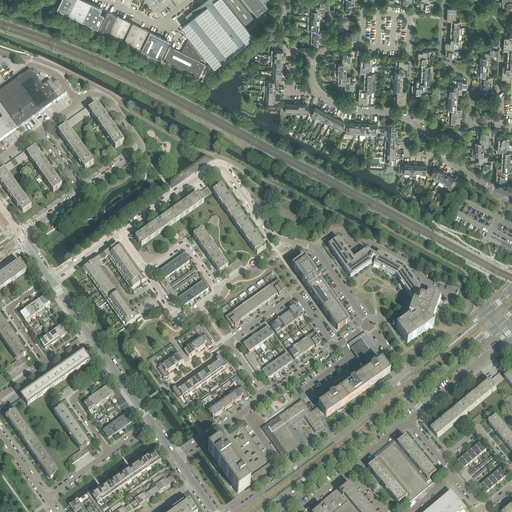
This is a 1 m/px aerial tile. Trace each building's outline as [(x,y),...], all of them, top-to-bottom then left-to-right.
[(61,0),(57,9),(68,14),(74,0),(61,0)] [(74,0),(68,14),(83,21),(92,3),(84,0),(74,0)] [(171,0),(144,0),(153,11),(154,10),(155,11),(158,12),(159,11),(160,12),(173,2),(171,0)] [(212,0),(205,0),(185,16),(189,21),(221,61),(246,42),(212,0)] [(224,0),(212,0),(246,42),(253,36),(224,0)] [(254,17),(240,0),(225,0),(245,24),(254,17)] [(265,2),(262,0),(244,0),(257,15),(268,7),(264,2),(265,2)] [(511,0),(510,0),(511,2),(506,1),(506,3),(503,3),(503,7),(505,7),(505,8),(510,8),(510,9),(511,8),(511,0)] [(325,2),(320,1),(317,1),(317,6),(320,6),(320,8),(324,8),(324,10),(325,10),(329,10),(329,4),(325,3),(325,2)] [(425,3),(426,2),(421,1),(420,9),(425,10),(432,10),(432,4),(430,3),(425,3)] [(95,6),(95,5),(92,3),(83,21),(97,28),(104,15),(99,13),(102,8),(98,6),(97,7),(95,6)] [(354,12),(354,4),(350,3),(350,5),(342,5),(342,11),(354,12)] [(320,6),(317,6),(316,6),(315,11),(316,11),(316,13),(320,13),(320,15),(324,15),(325,10),(324,10),(324,8),(320,8),(320,6)] [(452,8),(447,8),(447,14),(451,14),(451,13),(456,13),(456,10),(459,10),(459,7),(452,6),(452,8)] [(315,11),(311,10),(308,10),(308,17),(311,17),(315,17),(315,19),(320,19),(320,15),(320,13),(316,13),(316,11),(315,11)] [(107,33),(116,15),(108,11),(99,29),(107,33)] [(456,21),(456,13),(451,13),(451,14),(447,14),(446,21),(451,21),(451,19),(455,19),(455,21),(456,21)] [(122,40),(131,22),(118,16),(109,34),(122,40)] [(315,17),(311,17),(308,17),(307,23),(310,23),(315,24),(315,25),(319,25),(320,19),(315,19),(315,17)] [(455,21),(455,19),(451,19),(451,21),(451,25),(455,26),(455,27),(459,28),(460,21),(456,21),(455,21)] [(189,21),(182,26),(186,31),(187,33),(214,67),(219,64),(221,61),(189,21)] [(149,31),(141,27),(133,23),(124,41),(132,45),(140,49),(149,31)] [(315,24),(310,23),(307,23),(307,30),(311,30),(314,30),(314,31),(319,32),(319,30),(319,25),(315,25),(315,24)] [(455,27),(455,26),(451,25),(450,32),(455,32),(455,34),(459,34),(461,34),(462,28),(459,28),(455,27)] [(323,30),(319,30),(319,32),(314,31),(314,30),(311,30),(311,37),(318,38),(318,36),(323,37),(323,30)] [(150,32),(141,50),(160,59),(169,41),(150,32)] [(455,34),(455,32),(450,32),(450,38),(454,38),(454,40),(459,40),(459,34),(455,34)] [(511,36),(508,36),(508,38),(504,38),(503,44),(508,45),(508,43),(511,43),(511,36)] [(454,40),(454,38),(450,38),(450,43),(450,45),(454,45),(454,46),(460,47),(461,40),(459,40),(454,40)] [(201,57),(188,40),(182,52),(170,46),(163,60),(198,78),(205,64),(199,61),(201,57)] [(450,43),(445,42),(445,49),(449,49),(449,51),(454,51),(454,46),(454,45),(450,45),(450,43)] [(498,50),(494,50),(494,48),(486,48),(486,52),(489,53),(489,54),(493,55),(493,56),(498,57),(498,50)] [(449,49),(445,49),(444,55),(445,55),(449,56),(449,57),(456,58),(456,51),(454,51),(449,51),(449,49)] [(429,51),(427,51),(422,51),(422,52),(418,52),(418,59),(422,60),(422,58),(427,58),(429,58),(429,51)] [(489,53),(486,52),(484,52),(484,57),(485,57),(484,59),(489,59),(488,61),(489,61),(493,61),(493,56),(493,55),(489,54),(489,53)] [(347,54),(347,53),(343,53),(342,59),(347,60),(347,61),(351,61),(352,55),(347,54)] [(485,57),(484,57),(480,57),(480,63),(484,63),(484,65),(488,65),(489,61),(488,61),(489,59),(484,59),(485,57)] [(347,61),(347,60),(342,59),(342,64),(342,65),(346,66),(346,67),(351,68),(351,61),(347,61)] [(372,59),(370,59),(365,59),(365,60),(361,60),(360,66),(365,67),(365,65),(369,65),(372,66),(372,59)] [(404,61),(399,61),(396,60),(396,67),(398,67),(403,67),(403,69),(408,69),(408,63),(404,62),(404,61)] [(342,64),(335,63),(334,70),(335,70),(342,70),(342,72),(346,72),(346,67),(346,66),(342,65),(342,64)] [(484,65),(484,63),(480,63),(479,70),(484,70),(484,71),(488,72),(488,65),(484,65)] [(426,65),(426,64),(422,64),(422,65),(421,70),(426,70),(425,72),(430,72),(431,66),(429,65),(426,65)] [(507,66),(502,66),(502,72),(506,73),(506,74),(511,74),(511,70),(511,68),(507,68),(507,66)] [(403,67),(398,67),(396,67),(395,71),(398,71),(398,73),(403,74),(402,75),(403,75),(407,76),(408,69),(403,69),(403,67)] [(36,77),(38,75),(34,70),(32,71),(31,71),(20,79),(15,82),(38,115),(58,101),(66,95),(57,82),(53,85),(51,82),(43,87),(36,77)] [(342,70),(335,70),(334,70),(334,76),(338,76),(341,77),(341,78),(345,78),(346,76),(346,72),(342,72),(342,70)] [(425,72),(426,70),(421,70),(421,76),(425,77),(425,78),(432,78),(432,72),(430,72),(425,72)] [(484,71),(484,70),(479,70),(479,76),(481,76),(483,76),(483,78),(488,78),(488,76),(488,72),(484,71)] [(369,73),(369,71),(365,71),(365,73),(364,73),(364,78),(368,78),(368,80),(375,80),(375,75),(377,75),(377,73),(373,73),(369,73)] [(398,71),(395,71),(394,71),(394,75),(391,75),(391,78),(394,78),(398,78),(398,80),(402,80),(403,75),(402,75),(403,74),(398,73),(398,71)] [(511,74),(506,74),(506,73),(502,72),(501,79),(502,79),(502,81),(511,81),(511,74)] [(341,77),(338,76),(338,84),(342,84),(345,85),(345,83),(349,83),(350,81),(350,77),(346,76),(345,78),(341,78),(341,77)] [(425,78),(425,77),(421,76),(421,81),(421,82),(425,83),(425,85),(432,85),(432,78),(425,78)] [(483,76),(481,76),(480,84),(487,84),(487,83),(492,83),(492,76),(488,76),(488,78),(483,78),(483,76)] [(368,80),(368,78),(364,78),(364,84),(368,84),(368,86),(375,86),(375,80),(368,80)] [(398,80),(398,78),(394,78),(393,84),(398,85),(398,86),(402,86),(402,80),(398,80)] [(421,81),(416,80),(416,85),(416,87),(420,87),(420,89),(421,89),(425,89),(425,85),(425,83),(421,82),(421,81)] [(354,82),(350,81),(349,83),(345,83),(345,85),(342,84),(341,89),(352,90),(352,88),(354,88),(354,82)] [(462,83),(462,81),(457,81),(457,85),(458,85),(457,87),(461,87),(461,89),(462,89),(466,89),(466,83),(462,83)] [(15,82),(5,90),(22,113),(28,122),(38,115),(15,82)] [(487,84),(480,84),(480,90),(491,91),(492,83),(487,83),(487,84)] [(368,86),(368,84),(364,84),(363,88),(364,88),(364,90),(367,90),(367,92),(368,92),(374,92),(375,86),(368,86)] [(398,86),(398,85),(393,84),(393,91),(397,91),(397,92),(402,93),(402,91),(402,86),(398,86)] [(416,85),(412,85),(411,92),(416,92),(416,93),(420,94),(421,89),(420,89),(420,87),(416,87),(416,85)] [(457,92),(457,94),(462,94),(462,89),(461,89),(461,87),(457,87),(458,85),(457,85),(450,85),(450,90),(453,90),(453,92),(457,92)] [(364,88),(363,88),(359,88),(359,95),(363,95),(363,97),(368,97),(368,92),(367,92),(367,90),(364,90),(364,88)] [(450,90),(448,89),(445,89),(445,96),(448,96),(453,96),(453,98),(457,98),(457,94),(457,92),(453,92),(453,90),(450,90)] [(5,90),(0,93),(0,103),(12,120),(22,113),(5,90)] [(406,91),(402,91),(402,93),(397,92),(397,91),(397,99),(401,99),(401,97),(406,97),(406,91)] [(363,97),(363,95),(359,95),(358,101),(363,101),(363,103),(367,103),(368,97),(363,97)] [(453,98),(453,96),(448,96),(448,102),(452,103),(452,104),(456,105),(457,98),(453,98)] [(405,104),(406,97),(401,97),(401,99),(397,99),(394,98),(393,105),(401,105),(401,104),(405,104)] [(452,104),(452,103),(448,102),(447,109),(449,109),(449,110),(456,111),(456,109),(456,105),(452,104)] [(0,141),(18,129),(12,120),(0,103),(0,141)] [(307,111),(307,105),(302,104),(301,113),(309,114),(310,111),(307,111)] [(106,118),(100,109),(97,105),(89,111),(91,114),(98,124),(106,118)] [(316,117),(320,110),(315,107),(312,112),(310,111),(309,114),(316,117)] [(320,110),(316,117),(315,119),(319,122),(321,120),(326,110),(324,109),(323,111),(320,110)] [(461,109),(456,109),(456,111),(449,110),(448,117),(456,117),(456,115),(460,116),(461,109)] [(326,113),(327,111),(326,110),(321,120),(325,122),(330,115),(326,113)] [(28,122),(22,113),(12,120),(18,129),(28,122)] [(330,125),(336,115),(334,114),(333,116),(330,115),(325,122),(330,125)] [(336,118),(337,116),(336,115),(330,125),(335,127),(339,120),(336,118)] [(460,124),(460,116),(456,115),(456,117),(448,117),(448,123),(460,124)] [(115,130),(107,119),(106,118),(98,124),(106,137),(115,130)] [(341,128),(344,122),(339,120),(335,127),(341,131),(343,128),(341,128)] [(76,139),(69,130),(67,126),(58,133),(67,145),(76,139)] [(124,143),(119,136),(115,130),(106,137),(115,149),(124,143)] [(489,140),(489,134),(484,133),(484,132),(477,131),(477,138),(479,138),(484,138),(484,140),(489,140)] [(488,147),(489,140),(484,140),(484,138),(479,138),(479,143),(480,143),(479,144),(484,145),(483,146),(484,146),(488,147)] [(76,158),(85,152),(76,139),(67,145),(76,158)] [(483,151),(484,146),(483,146),(484,145),(479,144),(480,143),(479,143),(475,142),(475,149),(479,149),(479,151),(483,151)] [(506,152),(507,144),(502,144),(502,146),(498,145),(497,152),(502,152),(502,150),(506,151),(506,152)] [(45,162),(38,153),(35,149),(27,155),(29,158),(31,162),(33,165),(36,168),(45,162)] [(483,155),(483,151),(479,151),(479,149),(475,149),(472,149),(471,155),(478,156),(478,157),(483,157),(483,155)] [(510,159),(511,153),(506,152),(506,151),(502,150),(502,152),(501,156),(506,157),(506,158),(510,159)] [(85,170),(93,164),(85,152),(76,158),(85,170)] [(487,161),(488,156),(483,155),(483,157),(478,157),(478,162),(476,162),(476,164),(479,164),(483,164),(483,162),(487,162),(487,161)] [(510,165),(510,159),(506,158),(506,157),(501,156),(501,163),(505,163),(505,165),(510,165)] [(491,161),(487,161),(487,162),(483,162),(483,164),(479,164),(479,168),(482,168),(487,169),(487,167),(491,167),(491,161)] [(54,175),(47,166),(45,162),(36,168),(45,182),(54,175)] [(409,175),(410,165),(404,164),(404,167),(401,167),(400,174),(404,176),(404,174),(409,175)] [(426,165),(421,165),(420,175),(428,176),(429,173),(428,173),(426,173),(426,165)] [(509,172),(510,170),(501,169),(501,168),(496,167),(496,174),(500,174),(500,175),(505,176),(505,172),(509,172)] [(434,179),(439,170),(434,168),(431,174),(429,173),(428,176),(434,179)] [(14,184),(7,174),(5,170),(0,173),(0,181),(5,190),(14,184)] [(439,182),(445,171),(443,170),(442,172),(439,170),(434,179),(439,182)] [(445,171),(439,182),(437,184),(442,187),(444,184),(449,175),(445,174),(447,171),(445,171)] [(505,182),(505,176),(500,175),(500,174),(496,174),(496,180),(497,180),(498,182),(505,182)] [(62,187),(57,180),(54,175),(45,182),(53,193),(62,187)] [(452,180),(454,178),(449,175),(444,184),(448,187),(447,189),(450,191),(455,182),(452,180)] [(24,197),(20,192),(14,184),(5,190),(15,203),(24,197)] [(221,206),(230,199),(221,187),(216,190),(214,192),(212,193),(221,206)] [(204,203),(202,200),(198,194),(185,203),(191,211),(204,203)] [(23,214),(32,208),(24,197),(15,203),(23,214)] [(230,218),(239,212),(230,199),(221,206),(230,218)] [(179,220),(191,211),(185,203),(173,212),(179,220)] [(166,229),(179,220),(173,212),(160,221),(166,229)] [(239,230),(248,224),(239,212),(230,218),(239,230)] [(154,238),(166,229),(160,221),(148,229),(154,238)] [(248,243),(257,237),(248,224),(239,230),(248,243)] [(141,247),(154,238),(148,229),(135,238),(141,247)] [(202,249),(210,243),(202,230),(196,235),(195,235),(194,236),(193,236),(202,249)] [(265,250),(266,249),(257,237),(248,243),(257,255),(263,251),(265,250)] [(366,251),(353,260),(339,239),(328,246),(350,278),(371,263),(371,262),(374,264),(373,265),(396,277),(412,299),(413,299),(415,302),(412,303),(408,316),(410,316),(409,319),(396,328),(400,334),(407,344),(434,325),(432,322),(438,306),(440,300),(425,295),(424,295),(422,292),(405,267),(374,251),(372,254),(366,251)] [(210,261),(219,255),(210,243),(202,249),(210,261)] [(112,261),(132,290),(141,284),(141,286),(142,285),(143,287),(147,284),(118,244),(113,248),(112,247),(109,249),(110,250),(109,251),(108,250),(106,251),(107,252),(100,257),(95,260),(95,259),(91,262),(92,263),(91,264),(90,262),(87,264),(88,265),(82,270),(85,274),(87,272),(126,328),(137,321),(138,322),(142,319),(137,314),(136,315),(102,267),(105,265),(112,261)] [(184,267),(190,263),(184,255),(178,259),(184,267)] [(224,270),(226,268),(228,268),(219,255),(210,261),(219,274),(224,270)] [(296,264),(293,266),(295,268),(293,270),(304,285),(305,285),(308,289),(319,305),(320,304),(324,309),(322,310),(327,317),(329,316),(332,320),(330,321),(335,329),(337,327),(339,330),(342,328),(348,323),(349,322),(327,291),(321,283),(315,274),(310,266),(304,258),(302,259),(297,263),(296,264)] [(179,270),(184,267),(178,259),(174,262),(179,270)] [(174,273),(179,270),(174,262),(169,266),(174,273)] [(23,266),(22,266),(20,263),(7,272),(14,281),(27,272),(24,268),(23,266)] [(169,277),(174,273),(169,266),(163,270),(169,277)] [(165,280),(169,277),(163,270),(159,273),(165,280)] [(0,287),(1,290),(14,281),(7,272),(0,276),(0,287)] [(282,291),(285,290),(278,281),(274,284),(281,294),(283,293),(282,291)] [(203,293),(208,289),(203,282),(198,286),(203,293)] [(281,294),(274,284),(269,287),(270,288),(276,296),(278,295),(279,296),(281,294)] [(198,297),(203,293),(198,286),(193,289),(198,297)] [(276,296),(270,288),(269,287),(265,290),(271,299),(273,297),(273,298),(276,296)] [(193,300),(198,297),(193,289),(188,293),(193,300)] [(269,300),(271,299),(265,290),(260,294),(266,303),(269,301),(269,300)] [(188,304),(193,300),(188,293),(183,296),(188,304)] [(264,304),(266,303),(260,294),(256,297),(262,305),(264,304)] [(51,305),(50,305),(45,297),(45,296),(39,300),(46,308),(50,305),(51,305)] [(184,307),(188,304),(183,296),(179,299),(178,300),(184,307)] [(260,306),(262,305),(256,297),(252,300),(258,309),(261,307),(260,306)] [(41,312),(46,308),(39,300),(35,303),(41,312)] [(256,310),(258,309),(252,300),(247,303),(253,311),(255,310),(256,310)] [(35,303),(30,307),(36,315),(36,317),(37,316),(39,318),(42,316),(41,314),(41,313),(41,312),(35,303)] [(251,313),(253,311),(247,303),(243,306),(249,315),(252,313),(251,313)] [(247,317),(249,315),(243,306),(238,309),(244,318),(246,316),(247,317)] [(31,319),(36,315),(30,307),(25,310),(31,319)] [(299,319),(303,316),(297,307),(295,308),(294,307),(291,309),(299,319)] [(243,319),(244,318),(238,309),(234,312),(235,313),(241,321),(243,319)] [(294,322),(299,319),(291,309),(289,310),(290,312),(288,313),(294,322)] [(26,322),(31,319),(25,310),(20,314),(21,316),(21,317),(22,318),(22,317),(26,322)] [(241,321),(235,313),(234,312),(230,315),(230,316),(237,326),(239,324),(238,323),(241,321)] [(290,325),(294,322),(288,313),(285,315),(286,315),(284,317),(290,325)] [(237,326),(230,316),(230,315),(225,318),(231,327),(234,326),(235,327),(237,326)] [(4,323),(1,318),(0,317),(0,335),(0,336),(9,330),(5,325),(6,324),(5,322),(4,323)] [(286,328),(290,325),(284,317),(282,318),(279,319),(286,328)] [(281,331),(286,328),(279,319),(277,321),(277,322),(275,323),(281,331)] [(276,335),(281,331),(275,323),(273,324),(270,326),(276,335)] [(70,332),(64,324),(63,324),(59,327),(65,336),(70,333),(70,332)] [(200,324),(194,329),(196,332),(199,336),(201,339),(206,346),(207,347),(207,348),(208,348),(209,348),(210,348),(211,348),(211,347),(212,346),(212,345),(211,345),(211,344),(210,343),(212,341),(200,324)] [(65,336),(59,327),(54,331),(60,339),(60,340),(65,336)] [(268,339),(273,335),(268,327),(262,331),(268,339)] [(13,335),(9,330),(0,336),(9,349),(18,343),(14,337),(15,336),(14,334),(13,335)] [(60,340),(60,339),(54,331),(49,334),(55,343),(60,340)] [(263,343),(268,339),(262,331),(257,335),(263,343)] [(319,343),(322,342),(315,333),(311,336),(313,339),(318,346),(320,345),(319,343)] [(55,343),(49,334),(44,338),(50,346),(50,347),(55,343)] [(259,346),(263,343),(257,335),(253,338),(259,346)] [(361,336),(348,345),(367,371),(370,369),(371,371),(360,378),(368,388),(389,374),(380,361),(383,359),(366,335),(362,337),(361,336)] [(198,339),(195,341),(201,350),(205,347),(206,346),(201,339),(199,336),(197,338),(198,339)] [(318,346),(313,339),(311,336),(306,339),(313,348),(315,346),(316,348),(318,346)] [(50,347),(50,346),(44,338),(39,341),(43,346),(42,346),(43,347),(43,348),(45,351),(50,347)] [(254,349),(259,346),(253,338),(248,341),(254,349)] [(306,339),(301,343),(303,346),(307,351),(310,349),(310,350),(313,348),(306,339)] [(198,353),(201,350),(195,341),(192,343),(191,342),(189,343),(191,346),(191,347),(192,348),(193,348),(194,349),(196,353),(197,352),(198,353)] [(249,353),(250,352),(254,349),(248,341),(243,345),(249,353)] [(21,348),(20,346),(18,343),(9,349),(18,361),(19,361),(21,359),(23,358),(24,358),(25,357),(27,355),(23,350),(24,349),(23,347),(21,348)] [(191,346),(189,343),(187,345),(188,346),(185,348),(186,350),(184,351),(189,358),(191,356),(191,357),(195,354),(195,353),(196,353),(194,349),(193,348),(192,348),(191,347),(191,346)] [(307,351),(303,346),(301,343),(297,345),(304,354),(306,352),(307,351)] [(498,346),(496,343),(496,344),(495,344),(492,347),(496,352),(499,349),(499,348),(500,348),(498,346)] [(301,356),(304,354),(297,345),(293,348),(299,357),(301,355),(301,356)] [(297,358),(299,357),(293,348),(288,352),(295,361),(297,359),(297,358)] [(86,356),(83,353),(80,355),(79,354),(77,356),(78,357),(72,360),(79,370),(90,362),(87,358),(88,358),(86,356)] [(287,366),(292,362),(286,354),(281,358),(287,366)] [(181,363),(184,361),(179,355),(177,357),(176,355),(173,357),(172,356),(170,357),(171,360),(172,360),(173,361),(172,362),(174,363),(176,367),(178,366),(182,364),(181,363)] [(155,357),(148,361),(149,361),(160,378),(162,376),(163,378),(164,379),(165,379),(166,379),(167,379),(168,378),(168,377),(168,376),(168,375),(167,373),(166,373),(162,367),(159,369),(154,362),(157,360),(155,357)] [(172,360),(171,360),(170,357),(167,358),(169,360),(166,362),(166,363),(172,371),(176,368),(175,367),(176,367),(174,363),(172,362),(173,361),(172,360)] [(216,359),(216,360),(216,361),(218,363),(218,364),(222,369),(225,372),(224,372),(227,376),(230,380),(236,375),(224,358),(222,360),(221,358),(220,357),(219,357),(218,357),(217,358),(216,359)] [(282,369),(287,366),(281,358),(277,361),(282,369)] [(67,378),(79,370),(72,360),(67,364),(67,363),(65,364),(65,365),(60,369),(67,378)] [(160,364),(162,367),(166,373),(167,373),(168,373),(172,371),(166,363),(166,362),(165,360),(162,362),(160,364)] [(278,373),(282,369),(277,361),(272,364),(278,373)] [(222,369),(218,364),(218,363),(216,364),(216,363),(212,365),(213,367),(218,374),(221,372),(222,374),(224,372),(225,372),(222,369)] [(273,376),(278,373),(272,364),(267,368),(273,376)] [(218,374),(213,367),(212,365),(209,368),(209,369),(208,370),(210,373),(211,373),(212,374),(211,375),(212,376),(215,379),(217,378),(216,376),(218,374)] [(268,380),(273,376),(267,368),(263,371),(262,371),(268,380)] [(54,387),(67,378),(60,369),(55,373),(54,372),(53,373),(52,373),(53,374),(48,378),(54,387)] [(206,370),(203,372),(210,383),(215,379),(212,376),(211,375),(212,374),(211,373),(210,373),(208,370),(207,371),(206,370)] [(508,377),(504,371),(500,375),(504,380),(505,379),(508,377)] [(203,372),(199,375),(199,376),(198,377),(201,380),(200,380),(201,382),(202,381),(203,383),(205,386),(210,383),(203,372)] [(504,380),(500,375),(491,382),(495,388),(504,380)] [(247,395),(249,393),(237,376),(231,381),(233,384),(236,382),(241,389),(238,391),(242,398),(243,399),(244,400),(245,400),(246,400),(247,400),(248,399),(248,398),(248,397),(248,396),(247,395)] [(200,380),(201,380),(198,377),(197,378),(196,377),(193,379),(199,388),(202,386),(203,388),(205,386),(203,383),(202,381),(201,382),(200,380)] [(42,396),(54,387),(48,378),(42,382),(42,381),(40,382),(40,383),(35,387),(42,396)] [(347,403),(368,388),(360,378),(354,383),(353,381),(349,384),(350,385),(340,392),(347,403)] [(196,390),(199,388),(193,379),(189,382),(190,383),(188,384),(191,387),(190,387),(191,389),(192,388),(193,390),(195,393),(197,392),(196,390)] [(485,400),(497,390),(495,388),(491,382),(490,381),(478,392),(485,400)] [(190,387),(191,387),(188,384),(187,384),(186,384),(183,386),(189,395),(192,393),(193,395),(195,393),(193,390),(192,388),(191,389),(190,387)] [(114,394),(108,386),(103,389),(103,390),(109,398),(113,395),(114,394)] [(186,397),(189,395),(183,386),(179,389),(180,390),(179,390),(179,391),(183,397),(185,400),(187,399),(186,397)] [(27,406),(42,396),(35,387),(30,390),(29,390),(28,391),(27,391),(28,392),(21,397),(22,399),(23,400),(24,402),(25,403),(27,406)] [(176,388),(175,388),(174,388),(173,389),(173,390),(173,391),(173,392),(174,394),(172,395),(184,412),(190,407),(188,404),(185,406),(180,399),(183,397),(179,391),(179,390),(178,389),(177,388),(176,388)] [(236,388),(231,392),(238,402),(242,399),(241,399),(242,398),(238,391),(236,388)] [(109,398),(103,390),(103,389),(98,393),(104,402),(109,398)] [(231,392),(226,395),(228,398),(228,399),(229,400),(230,400),(231,401),(230,401),(233,405),(234,404),(234,405),(238,402),(231,392)] [(322,421),(347,403),(340,392),(333,397),(332,396),(328,398),(329,400),(312,412),(315,415),(309,419),(316,430),(323,425),(321,422),(322,421)] [(472,410),(485,400),(478,392),(466,402),(472,410)] [(104,402),(98,393),(93,396),(93,397),(99,405),(104,402)] [(228,398),(226,395),(224,397),(225,398),(222,400),(228,409),(232,406),(231,405),(233,405),(230,401),(231,401),(230,400),(229,400),(228,399),(228,398)] [(99,405),(93,397),(93,396),(88,400),(94,409),(99,405)] [(94,409),(88,400),(83,403),(85,406),(84,406),(85,407),(89,412),(94,409)] [(225,411),(228,409),(222,400),(219,402),(218,401),(216,402),(218,405),(219,405),(220,407),(219,407),(220,409),(221,408),(223,412),(224,411),(225,411)] [(211,405),(219,416),(222,413),(222,412),(223,412),(221,408),(220,409),(219,407),(220,407),(219,405),(218,405),(216,402),(214,403),(211,405)] [(282,414),(291,427),(304,418),(309,415),(303,407),(301,403),(300,402),(288,411),(286,412),(283,414),(282,414)] [(461,420),(472,410),(466,402),(453,412),(461,420)] [(211,405),(206,409),(209,413),(209,412),(210,413),(209,414),(210,416),(211,415),(213,419),(214,418),(215,418),(219,416),(211,405)] [(66,411),(65,410),(64,408),(61,410),(60,410),(58,411),(59,411),(55,414),(62,424),(71,418),(68,413),(69,412),(67,411),(66,411)] [(23,422),(20,418),(15,411),(13,412),(11,414),(9,415),(6,417),(8,421),(7,422),(9,424),(10,423),(14,429),(23,422)] [(448,430),(461,420),(453,412),(441,422),(448,430)] [(133,422),(128,414),(127,414),(126,415),(122,417),(128,426),(133,422)] [(262,429),(284,461),(290,456),(291,456),(292,456),(291,455),(305,446),(295,432),(291,427),(282,414),(262,429)] [(123,429),(128,426),(122,417),(117,421),(123,429)] [(507,429),(497,417),(491,422),(489,423),(490,423),(489,424),(499,436),(507,429)] [(75,424),(72,420),(71,418),(62,424),(71,436),(80,430),(76,426),(77,425),(76,423),(75,424)] [(123,429),(117,421),(116,419),(111,422),(113,424),(118,433),(123,429)] [(31,434),(24,424),(23,422),(14,429),(17,434),(16,434),(17,436),(18,435),(22,440),(31,434)] [(438,439),(448,430),(441,422),(431,430),(438,439)] [(113,436),(118,433),(113,424),(108,428),(113,436)] [(108,440),(113,436),(108,428),(102,431),(106,436),(106,437),(106,438),(107,437),(108,440)] [(511,445),(511,435),(507,429),(499,436),(509,448),(511,445)] [(83,435),(81,432),(80,430),(71,436),(81,451),(83,450),(85,448),(85,449),(86,448),(87,447),(90,445),(84,437),(86,436),(84,435),(83,435)] [(41,447),(33,436),(31,434),(22,440),(26,446),(25,447),(26,448),(27,448),(31,454),(41,447)] [(396,444),(395,443),(375,459),(376,461),(368,468),(375,478),(378,481),(380,483),(382,486),(384,488),(388,493),(393,499),(398,505),(403,501),(404,500),(408,505),(434,483),(430,478),(436,474),(432,469),(430,466),(425,461),(422,458),(420,454),(415,449),(412,446),(411,444),(410,442),(405,437),(396,444)] [(487,450),(481,443),(477,446),(482,454),(487,450)] [(223,472),(233,464),(219,445),(209,452),(216,463),(217,462),(219,465),(218,466),(223,472)] [(482,454),(477,446),(472,450),(478,458),(482,454)] [(50,460),(42,449),(41,447),(31,454),(35,458),(34,459),(35,461),(36,460),(40,466),(50,460)] [(478,458),(472,450),(467,454),(473,461),(478,458)] [(156,464),(161,460),(155,452),(150,456),(156,464)] [(473,461),(467,454),(463,458),(469,465),(473,461)] [(151,467),(156,464),(150,456),(148,457),(148,456),(145,458),(151,467)] [(146,471),(151,467),(145,458),(142,461),(140,462),(146,471)] [(463,469),(464,469),(469,465),(463,458),(457,462),(463,469)] [(59,474),(50,461),(50,460),(40,466),(44,471),(43,472),(44,473),(45,473),(50,480),(53,478),(55,477),(55,476),(59,474)] [(275,460),(269,463),(273,469),(278,465),(275,460)] [(147,472),(146,471),(140,462),(139,464),(138,463),(135,465),(141,474),(142,476),(147,472)] [(243,475),(241,476),(233,464),(223,472),(231,484),(231,483),(234,486),(233,486),(238,494),(249,486),(245,481),(244,479),(245,478),(243,475)] [(136,477),(141,474),(135,465),(132,467),(132,468),(131,469),(136,477)] [(508,475),(502,468),(497,472),(503,479),(508,475)] [(131,481),(136,477),(131,469),(129,470),(125,472),(131,481)] [(127,484),(131,481),(125,472),(122,474),(123,474),(121,476),(127,484)] [(503,479),(497,472),(493,476),(499,483),(503,479)] [(172,476),(166,480),(162,475),(157,478),(165,489),(167,487),(168,488),(176,482),(172,476)] [(249,486),(257,480),(254,475),(245,481),(249,486)] [(122,487),(127,484),(121,476),(119,477),(119,476),(116,478),(122,487)] [(499,483),(493,476),(488,479),(494,487),(499,483)] [(117,491),(122,487),(116,478),(113,480),(113,481),(111,482),(117,491)] [(162,491),(165,489),(157,478),(152,481),(156,487),(150,491),(155,497),(163,491),(162,491)] [(494,487),(488,479),(484,483),(490,490),(494,487)] [(112,494),(117,491),(111,482),(110,483),(109,483),(106,485),(112,494)] [(490,490),(484,483),(479,487),(478,487),(484,495),(490,490)] [(339,492),(337,490),(320,505),(322,506),(320,508),(315,511),(372,511),(364,502),(363,501),(354,491),(353,489),(352,487),(349,484),(346,486),(341,491),(340,492),(339,492)] [(107,497),(112,494),(106,485),(103,487),(104,488),(102,489),(107,497)] [(103,500),(107,497),(102,489),(100,490),(100,489),(96,492),(103,500)] [(150,491),(145,495),(141,489),(136,492),(144,503),(146,502),(147,502),(155,497),(150,491)] [(98,504),(103,500),(96,492),(93,494),(94,494),(92,496),(98,504)] [(142,505),(144,503),(136,492),(131,495),(135,501),(130,505),(134,511),(142,506),(142,505)] [(451,497),(448,494),(426,511),(467,511),(464,508),(459,502),(455,506),(451,501),(451,500),(451,499),(452,499),(451,499),(451,498),(451,497)] [(81,505),(77,500),(69,506),(73,511),(81,505)] [(174,511),(196,511),(197,511),(189,501),(185,504),(184,503),(183,502),(172,509),(174,511)] [(130,505),(124,509),(120,503),(115,507),(119,511),(132,511),(134,511),(130,505)]
